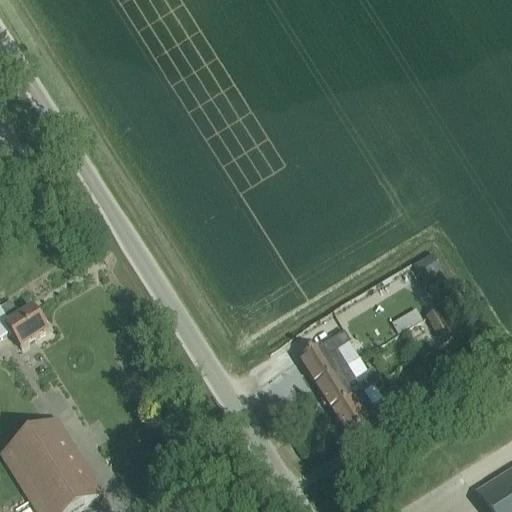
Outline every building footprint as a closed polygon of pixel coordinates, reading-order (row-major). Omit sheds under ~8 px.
[(435,260),(416,270),(426,290),(445,280),(435,260)] [(439,342),(450,335),(453,340),(466,332),(452,305),(426,320),(439,342)] [(21,354),(49,336),(33,312),(20,321),(11,307),(0,313),(0,343),(10,337),(21,354)] [(316,389),(347,370),(337,354),(351,346),(345,336),(300,363),(316,389)] [(316,389),(332,415),(363,395),(364,395),(381,384),(374,372),(355,383),(347,370),(316,389)] [(381,426),(363,395),(332,415),(348,441),(365,430),(368,434),(381,426)] [(390,437),(412,423),(406,414),(384,427),(390,437)] [(34,511),(84,511),(105,500),(58,425),(2,460),(34,511)] [(377,483),(385,478),(382,472),(373,478),(377,483)] [(485,511),(511,511),(511,475),(477,498),(485,511)]
